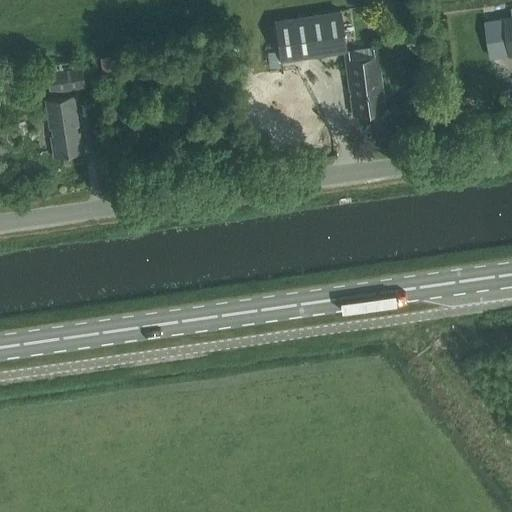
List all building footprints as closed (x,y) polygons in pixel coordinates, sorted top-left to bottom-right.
[(339,11),(276,20),(281,59),(344,50),(339,11)] [(353,113),(385,110),(378,56),(346,60),(353,113)] [(113,74),(112,58),(100,59),(101,75),(113,74)] [(49,93),(84,88),(80,60),(45,66),(49,93)] [(54,156),(82,152),(74,95),(45,99),(54,156)]
